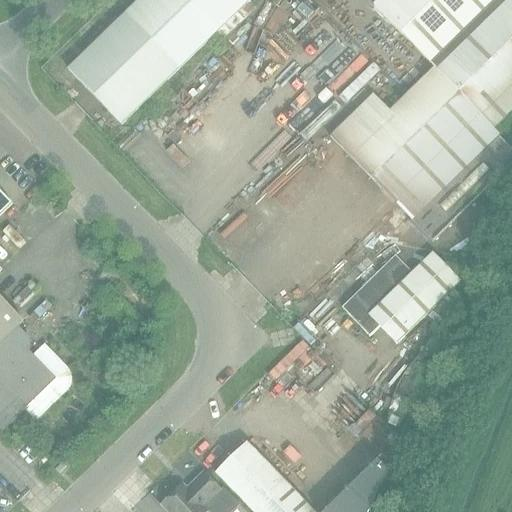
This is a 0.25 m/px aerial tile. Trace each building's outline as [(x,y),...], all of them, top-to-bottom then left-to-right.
[(139,0),(67,70),(121,125),(249,0),(139,0)] [(394,233),(409,218),(432,242),(511,163),(511,151),(492,131),(511,111),(511,0),(379,0),(373,6),(434,68),(390,112),(373,95),(330,137),(396,205),(381,220),(394,233)] [(0,191),(0,214),(11,204),(0,191)] [(396,343),(460,281),(433,253),(412,273),(395,256),(341,308),(369,336),(379,326),(396,343)] [(35,422),(67,391),(69,388),(70,385),(71,382),(71,379),(71,376),(70,373),(69,371),(67,368),(44,344),(32,355),(11,333),(22,322),(0,298),(0,433),(24,410),(35,422)] [(325,511),(313,511),(299,497),(247,444),(216,474),(253,511),(368,511),(370,510),(349,489),(325,511)] [(204,506),(221,490),(203,472),(186,489),(182,484),(161,505),(167,511),(206,511),(208,510),(204,506)]
